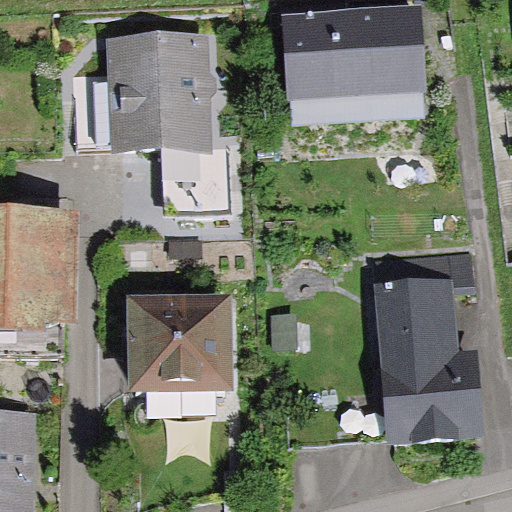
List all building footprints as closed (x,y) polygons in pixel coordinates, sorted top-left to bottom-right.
[(420,10),(277,23),(287,129),(430,117),(420,10)] [(212,54),(102,62),(109,162),(219,155),(212,54)] [(64,230),(0,227),(0,342),(58,345),(64,230)] [(473,259),(376,264),(387,454),(484,449),(473,259)] [(231,294),(129,294),(130,391),(232,391),(231,294)] [(27,511),(30,419),(0,417),(0,511),(27,511)]
